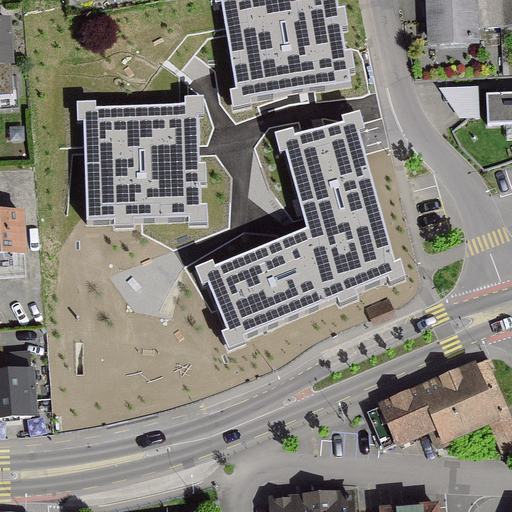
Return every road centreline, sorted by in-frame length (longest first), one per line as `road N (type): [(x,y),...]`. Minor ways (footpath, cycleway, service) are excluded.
road 1 (primary): [(42,475),(177,449),(511,308)]
road 2 (residential): [(511,298),(466,184),(426,140),(404,100),(381,0)]
road 3 (residential): [(234,498),(260,466),(446,475)]
